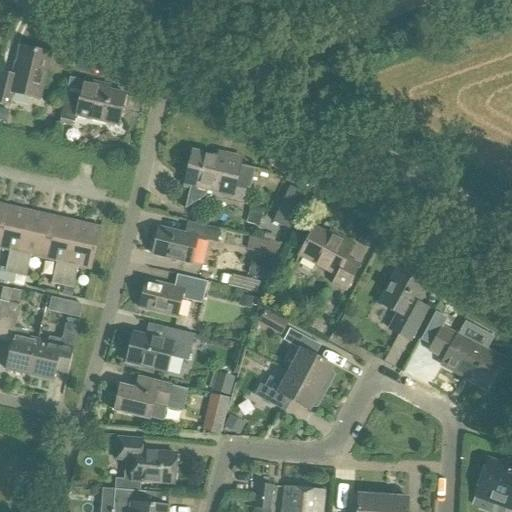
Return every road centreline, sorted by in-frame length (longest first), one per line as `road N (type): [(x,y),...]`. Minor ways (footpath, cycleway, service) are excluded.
road 1 (residential): [(76,421),(177,49)]
road 2 (unclassified): [(177,49),(511,230)]
road 3 (unclassified): [(448,412),(389,380),(369,382),(320,455),(227,444),(209,511)]
road 4 (track): [(419,0),(265,59),(248,84)]
